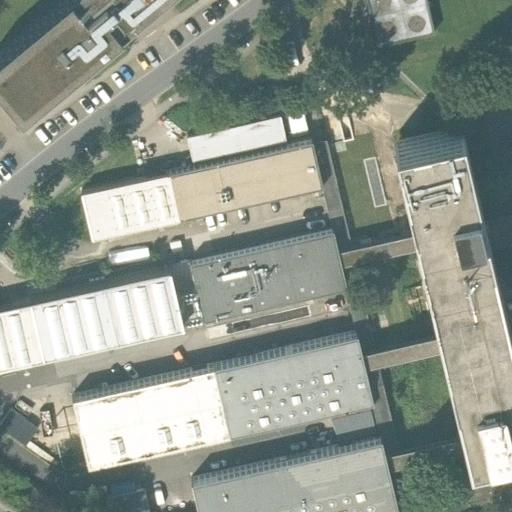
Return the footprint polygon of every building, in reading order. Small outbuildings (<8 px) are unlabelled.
[(61,0),(0,52),(0,91),(21,116),(88,60),(110,41),(115,37),(131,23),(138,30),(146,23),(154,17),(148,9),(158,0),(61,0)] [(426,0),(365,0),(370,19),(376,48),(434,35),(426,0)] [(461,125),(394,141),(416,233),(336,252),(339,267),(419,248),(439,335),(362,353),(365,368),(443,349),(462,435),(385,453),(388,468),(466,450),(469,465),(503,457),(511,455),(511,344),(489,246),(511,241),(511,211),(483,218),(465,139),(461,125)] [(180,219),(323,187),(316,153),(313,140),(177,171),(146,178),(81,193),(91,240),(180,219)] [(192,282),(202,323),(345,289),(339,267),(336,252),(335,246),(331,230),(253,250),(189,265),(192,282)] [(172,329),(159,274),(16,305),(0,308),(0,367),(44,358),(172,329)] [(218,364),(72,398),(75,412),(88,468),(373,402),(365,368),(362,353),(360,345),(357,332),(218,364)] [(370,409),(331,418),(337,445),(353,441),(352,439),(375,433),(370,409)] [(381,436),(191,480),(198,511),(398,511),(393,489),(388,468),(385,453),(381,436)] [(148,511),(144,492),(104,502),(105,511),(148,511)]
